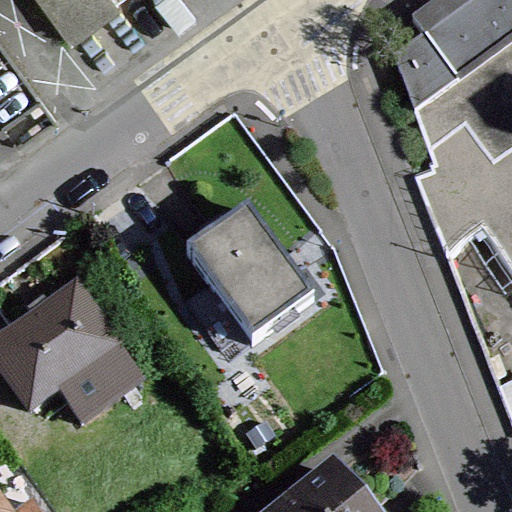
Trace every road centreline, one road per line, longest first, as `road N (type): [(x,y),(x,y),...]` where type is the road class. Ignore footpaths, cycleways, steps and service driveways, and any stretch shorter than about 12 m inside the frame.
road 1 (residential): [(494,511),(322,68),(286,6)]
road 2 (residential): [(0,215),(286,6)]
